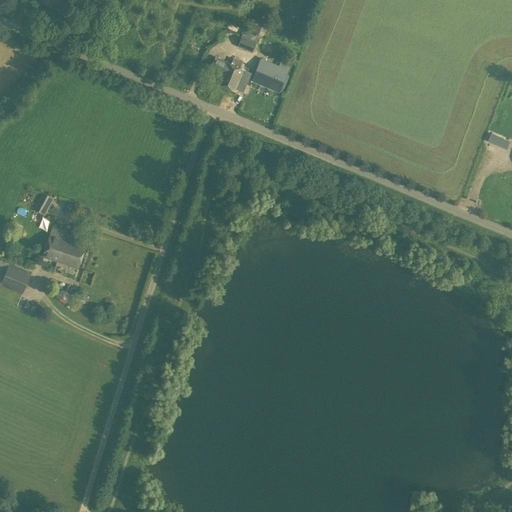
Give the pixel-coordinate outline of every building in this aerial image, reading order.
[(71,0),(42,0),(42,1),(55,10),(56,8),(64,13),(71,0)] [(262,36),(267,24),(252,18),(247,29),(262,36)] [(252,53),(256,42),(241,36),(237,46),(252,53)] [(230,64),(225,62),(225,61),(215,57),(210,69),(220,73),(216,83),(235,91),(244,70),(239,68),(242,62),(233,59),(230,64)] [(288,70),(260,58),(250,81),(278,93),(288,70)] [(490,134),(487,141),(494,144),(497,136),(490,134)] [(42,213),(50,197),(42,193),(33,209),(42,213)] [(70,244),(71,240),(65,238),(67,231),(53,226),(43,256),(56,261),(62,244),(68,246),(69,244),(70,244)] [(85,245),(71,240),(70,244),(69,244),(68,246),(62,244),(56,261),(77,268),(85,245)] [(16,265),(2,260),(0,259),(0,284),(0,285),(22,294),(31,272),(16,265)]
